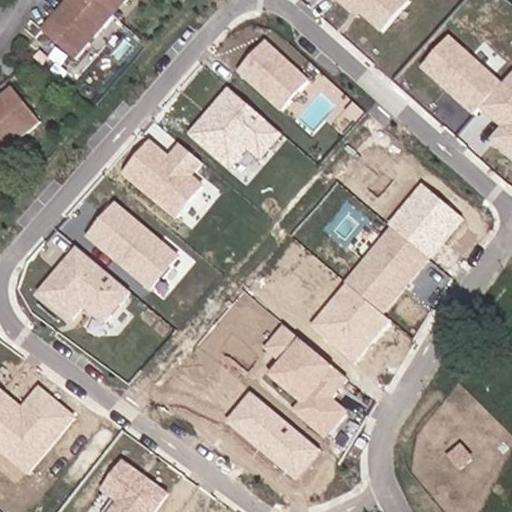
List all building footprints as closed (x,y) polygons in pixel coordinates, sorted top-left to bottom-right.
[(122,0),(65,0),(54,13),(39,29),(74,56),(101,25),(93,17),(102,7),(107,0),(120,0),(122,1),(122,0)] [(120,0),(107,0),(102,7),(111,14),(122,1),(120,0)] [(358,11),(346,0),(338,0),(355,15),(358,11)] [(405,0),(346,0),(358,11),(380,30),(405,0)] [(101,25),(111,14),(102,7),(93,17),(101,25)] [(501,82),(448,36),(421,66),(474,113),(480,105),(501,82)] [(307,79),(263,40),(237,70),(281,109),(307,79)] [(511,69),(480,105),(493,117),(499,110),(508,118),(491,137),(511,155),(511,69)] [(0,143),(6,151),(41,123),(13,89),(1,98),(0,99),(0,143)] [(280,132),(229,89),(191,133),(229,166),(246,145),(259,156),(280,132)] [(201,186),(190,176),(201,162),(180,145),(166,162),(160,157),(163,154),(149,143),(124,173),(176,216),(201,186)] [(428,257),(462,216),(423,184),(389,225),(393,228),(428,257)] [(177,256),(115,205),(88,238),(150,289),(177,256)] [(428,257),(393,228),(347,283),(348,284),(382,312),(428,257)] [(103,324),(129,292),(77,248),(39,294),(71,321),(82,307),(103,324)] [(353,363),(389,319),(348,284),(311,328),(353,363)] [(328,398),(346,377),(287,328),(270,349),(286,363),(275,376),(306,401),(298,411),(326,434),(345,411),(328,398)] [(0,451),(28,474),(74,418),(39,389),(18,414),(0,399),(0,451)] [(321,450),(253,393),(229,422),(297,478),(321,450)] [(471,457),(460,442),(445,452),(456,467),(471,457)] [(153,511),(166,496),(123,462),(101,490),(117,502),(109,511),(153,511)]
